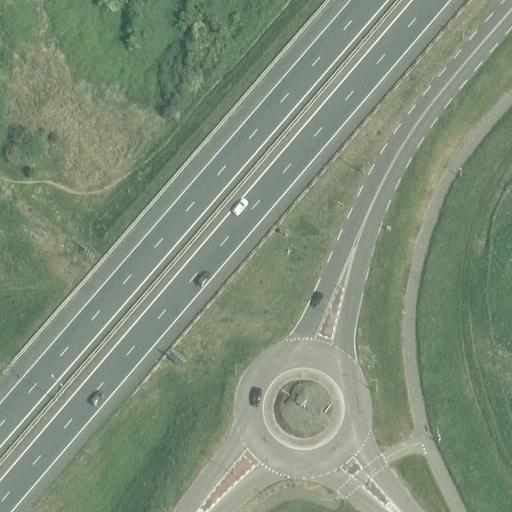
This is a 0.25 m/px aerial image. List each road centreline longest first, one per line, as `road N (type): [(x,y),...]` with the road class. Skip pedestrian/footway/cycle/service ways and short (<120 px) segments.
road 1 (trunk): [(0,503),(433,0)]
road 2 (trunk): [(370,0),(0,428)]
road 3 (tertiary): [(366,216),(421,118),(511,11)]
road 4 (tertiary): [(366,216),(335,261),(294,355)]
road 5 (tertiary): [(337,367),(366,216)]
